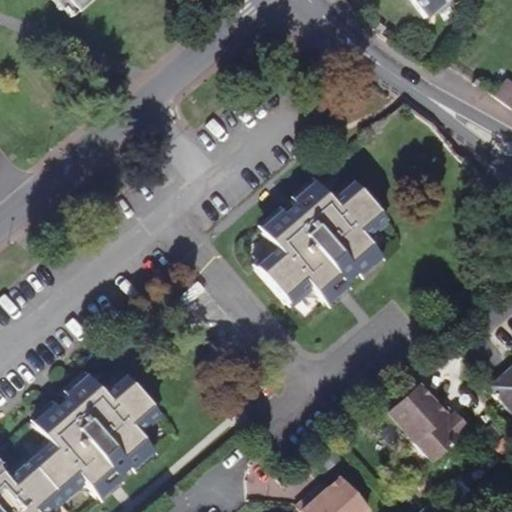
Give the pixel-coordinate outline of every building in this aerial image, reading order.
[(90,0),(62,0),(74,14),(90,0)] [(409,0),(423,18),(446,0),(409,0)] [(511,84),(505,80),(492,98),(510,110),(511,107),(511,84)] [(279,212),(257,231),(271,248),(250,266),(287,309),(308,291),(323,308),(335,296),(345,288),(341,284),(353,274),(356,278),(378,259),(364,242),(385,224),(348,182),(326,200),(312,183),(290,202),(293,206),(282,216),(279,212)] [(511,367),(488,388),(492,393),(489,395),(495,401),(497,399),(511,415),(511,367)] [(0,511),(49,511),(81,484),(96,501),(109,490),(118,482),(114,478),(126,469),(129,472),(151,453),(137,436),(157,418),(120,376),(99,394),(85,377),(63,396),(66,400),(55,410),(51,406),(29,425),(44,442),(2,478),(0,476),(0,511)] [(448,412),(421,382),(416,386),(444,417),(448,412)] [(464,428),(452,414),(451,416),(448,412),(444,417),(416,386),(385,414),(430,464),(466,432),(463,429),(464,428)] [(297,511),(365,511),(367,511),(338,479),(323,492),(318,496),(314,491),(294,508),(297,511)] [(318,496),(323,492),(319,487),(314,491),(318,496)]
